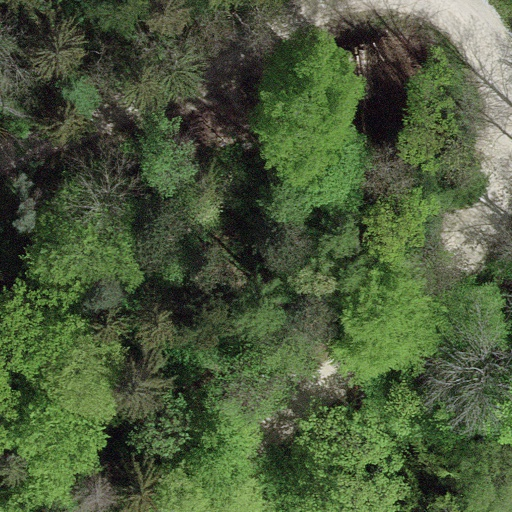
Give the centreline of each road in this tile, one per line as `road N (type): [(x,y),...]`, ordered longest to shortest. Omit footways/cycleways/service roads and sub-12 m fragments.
road 1 (track): [(511,102),(500,187),(464,263),(274,463),(213,511)]
road 2 (track): [(0,155),(320,0)]
